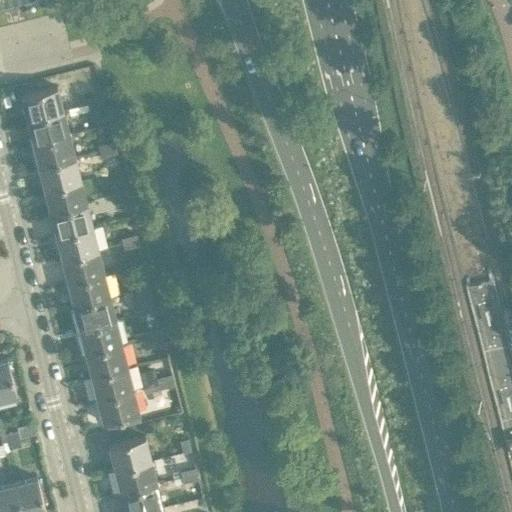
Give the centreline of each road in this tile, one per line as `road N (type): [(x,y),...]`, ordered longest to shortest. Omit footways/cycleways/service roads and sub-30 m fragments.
road 1 (secondary): [(233,0),(323,247),(394,511)]
road 2 (secondary): [(455,511),(325,0)]
road 3 (residential): [(78,511),(25,304)]
